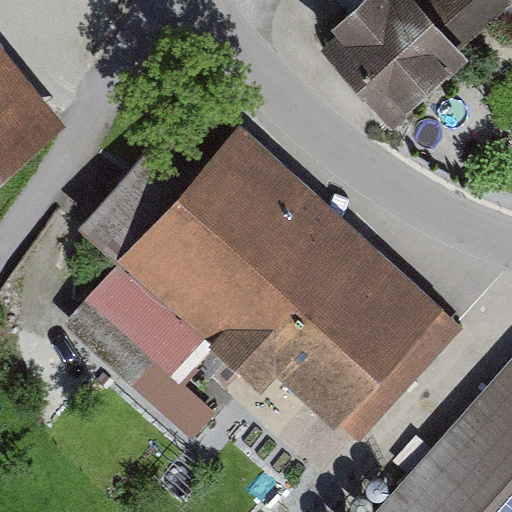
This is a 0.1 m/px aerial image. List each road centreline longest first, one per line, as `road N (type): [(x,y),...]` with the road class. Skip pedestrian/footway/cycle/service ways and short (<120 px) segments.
road 1 (unclassified): [(199,0),(252,67),(362,175),(444,231),(511,248)]
road 2 (track): [(0,256),(156,0)]
road 3 (track): [(311,511),(511,298)]
road 4 (track): [(101,97),(0,5)]
